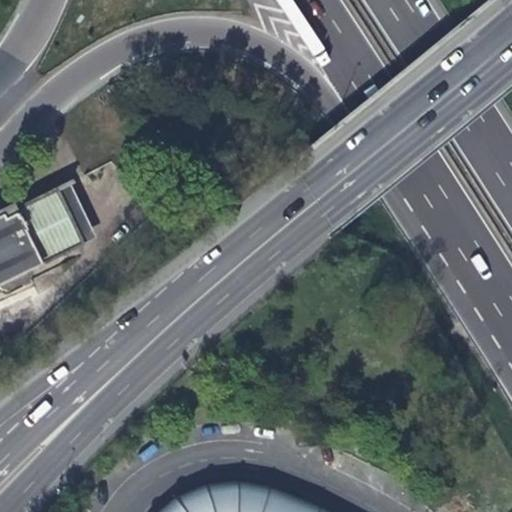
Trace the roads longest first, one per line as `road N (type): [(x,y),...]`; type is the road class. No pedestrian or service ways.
road 1 (motorway): [(28,115),(90,60),(138,37),(189,28),(243,38),(286,58),(389,189),(434,196)]
road 2 (secondary): [(511,29),(193,298)]
road 3 (secondary): [(0,511),(193,298)]
road 4 (secondary): [(193,298),(129,333),(0,450)]
road 5 (motorway): [(308,0),(434,196)]
road 6 (motorway): [(511,187),(394,0)]
road 7 (motorway): [(434,196),(511,320)]
